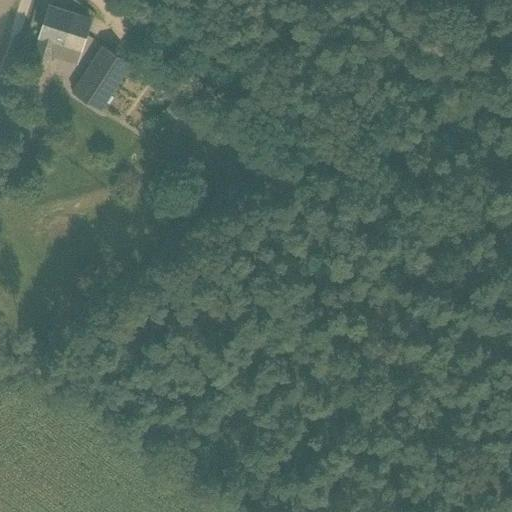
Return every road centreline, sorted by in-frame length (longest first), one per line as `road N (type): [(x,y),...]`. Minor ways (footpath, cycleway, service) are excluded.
road 1 (track): [(511,276),(119,0)]
road 2 (track): [(433,0),(331,151)]
